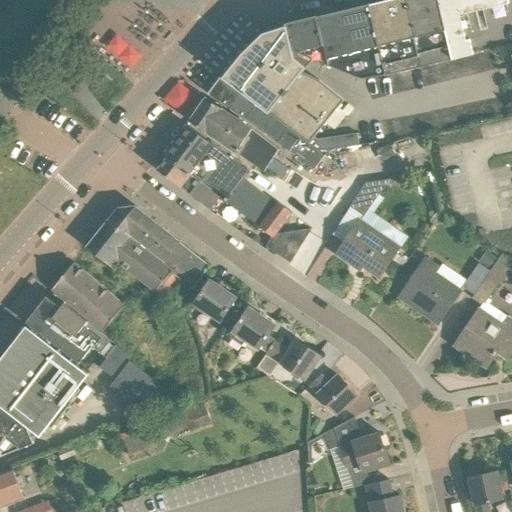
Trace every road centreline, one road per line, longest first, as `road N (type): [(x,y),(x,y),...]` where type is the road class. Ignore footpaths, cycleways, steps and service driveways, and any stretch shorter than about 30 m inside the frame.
road 1 (residential): [(429,429),(394,369),(95,151)]
road 2 (unclassified): [(95,151),(232,0)]
road 3 (unclassified): [(0,259),(95,151)]
